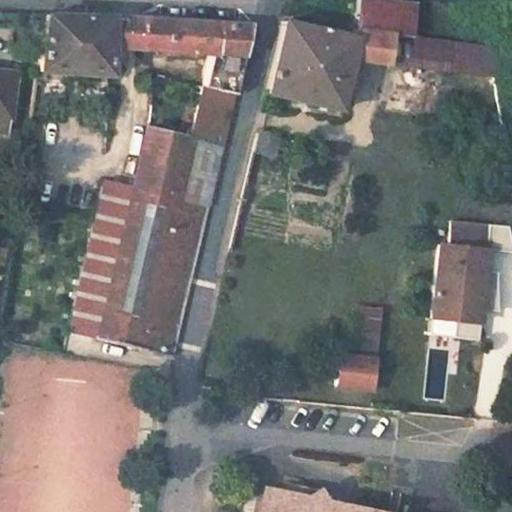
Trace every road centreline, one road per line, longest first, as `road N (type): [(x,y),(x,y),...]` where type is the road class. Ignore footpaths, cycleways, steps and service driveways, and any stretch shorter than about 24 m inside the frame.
road 1 (residential): [(188,427),(186,365),(273,0)]
road 2 (residential): [(188,427),(511,454)]
